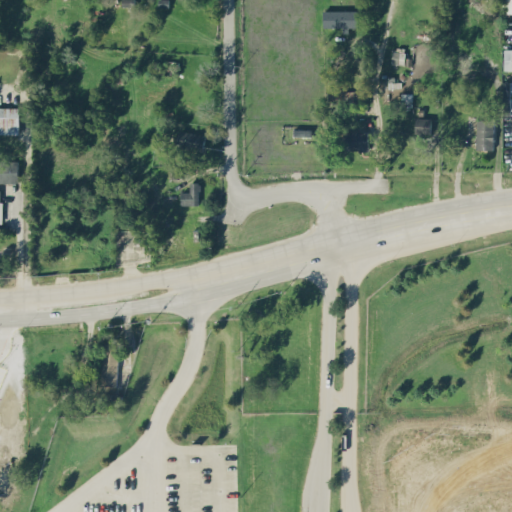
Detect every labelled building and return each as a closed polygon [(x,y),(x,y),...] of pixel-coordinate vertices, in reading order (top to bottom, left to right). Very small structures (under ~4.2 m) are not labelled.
[(511,0),(502,0),(503,13),(511,13),(511,0)] [(358,10),(323,10),(324,27),(358,26),(358,10)] [(405,52),(392,51),(392,63),(404,64),(405,52)] [(416,133),(431,133),(431,118),(416,117),(416,133)] [(494,120),(477,119),(476,149),(493,149),(494,120)] [(204,150),(205,133),(178,131),(177,149),(204,150)] [(369,150),(368,132),(344,133),(345,151),(369,150)] [(0,182),(19,182),(18,159),(0,159),(0,182)] [(181,191),(181,205),(200,204),(199,182),(190,182),(190,191),(181,191)] [(117,385),(120,344),(102,343),(100,385),(117,385)]
